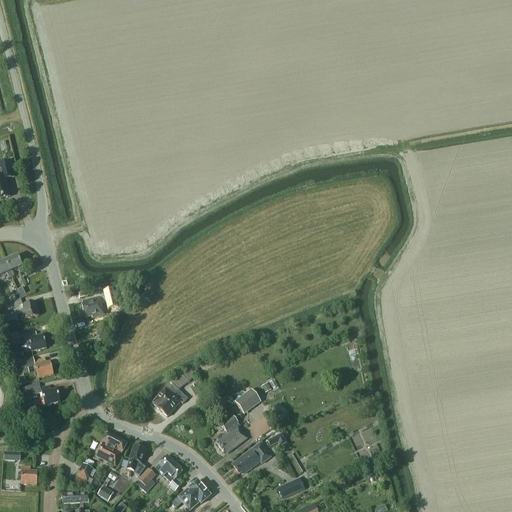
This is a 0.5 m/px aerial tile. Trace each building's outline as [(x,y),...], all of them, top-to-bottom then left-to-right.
[(0,199),(10,197),(5,180),(13,178),(10,162),(0,164),(0,174),(1,178),(0,177),(0,199)] [(10,272),(11,272),(18,269),(20,274),(24,272),(22,267),(17,256),(5,261),(10,272)] [(13,277),(11,272),(10,272),(5,261),(0,263),(0,276),(7,273),(9,279),(13,277)] [(26,297),(22,288),(13,293),(17,301),(26,297)] [(114,292),(113,289),(98,292),(99,298),(105,297),(105,298),(100,299),(82,303),(83,306),(82,306),(85,319),(92,318),(92,319),(104,316),(101,305),(108,304),(109,308),(118,306),(116,301),(123,299),(121,290),(114,292)] [(22,306),(20,301),(0,310),(0,317),(0,318),(5,317),(5,313),(15,309),(22,306)] [(38,317),(35,302),(22,306),(15,309),(16,312),(19,311),(22,321),(38,317)] [(9,346),(20,344),(17,333),(7,336),(9,346)] [(37,337),(36,333),(27,335),(31,352),(46,349),(43,335),(37,337)] [(34,362),(33,358),(14,363),(18,376),(29,374),(27,369),(35,367),(38,379),(53,376),(50,362),(43,364),(42,360),(34,362)] [(191,370),(181,375),(189,383),(194,377),(193,374),(191,370)] [(170,383),(170,384),(172,386),(178,391),(190,383),(189,383),(181,375),(170,383)] [(265,394),(271,390),(267,383),(261,387),(265,394)] [(166,389),(152,404),(156,408),(167,418),(180,403),(182,405),(187,400),(178,391),(172,386),(167,391),(166,389)] [(50,391),(49,387),(40,389),(40,390),(27,393),(29,400),(37,398),(36,395),(41,394),(45,406),(60,402),(57,389),(50,391)] [(234,402),(244,415),(260,403),(251,390),(234,402)] [(285,421),(279,411),(274,414),(280,424),(285,421)] [(223,454),(227,451),(229,453),(247,440),(238,428),(240,426),(233,417),(221,426),(226,433),(228,431),(230,433),(220,441),(216,444),(223,454)] [(95,457),(115,467),(127,443),(108,433),(95,457)] [(266,443),(269,449),(282,442),(279,436),(266,443)] [(243,472),(245,474),(264,460),(266,462),(271,458),(268,454),(260,444),(232,465),(234,467),(239,475),(243,472)] [(130,461),(127,470),(134,473),(133,474),(137,476),(139,478),(146,469),(141,465),(146,450),(134,446),(130,461)] [(4,453),(4,461),(20,462),(20,454),(4,453)] [(169,487),(175,492),(181,486),(175,480),(183,472),(166,457),(155,469),(171,484),(169,487)] [(82,464),(76,477),(77,477),(87,482),(89,479),(90,477),(93,470),(82,464)] [(21,485),(37,486),(37,472),(30,472),(31,468),(22,468),(21,485)] [(146,494),(155,484),(151,481),(155,476),(148,470),(139,481),(140,482),(137,486),(146,494)] [(87,482),(77,477),(75,480),(85,485),(86,483),(87,482)] [(299,480),(277,490),(282,500),(304,490),(299,480)] [(197,482),(172,504),(176,509),(183,504),(190,511),(199,503),(201,505),(210,497),(197,482)] [(97,495),(108,502),(113,494),(102,487),(97,495)] [(78,495),(78,490),(66,491),(66,496),(62,496),(62,505),(80,504),(89,503),(88,495),(78,495)]
